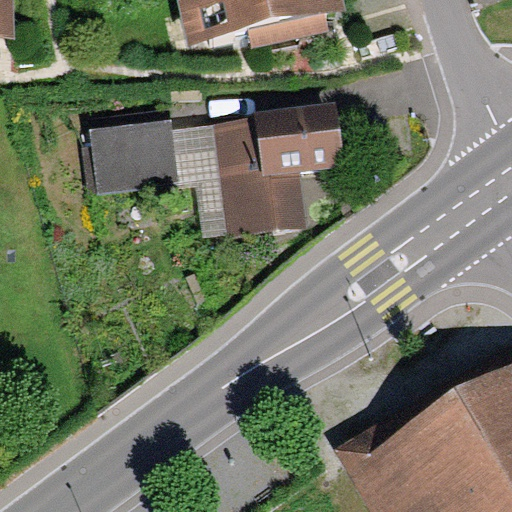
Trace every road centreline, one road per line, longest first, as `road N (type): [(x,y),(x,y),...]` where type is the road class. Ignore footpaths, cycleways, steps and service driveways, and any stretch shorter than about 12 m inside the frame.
road 1 (secondary): [(485,199),(52,511)]
road 2 (residential): [(511,148),(444,0)]
